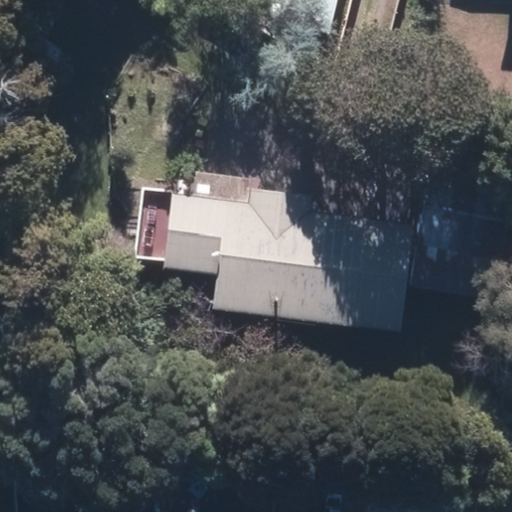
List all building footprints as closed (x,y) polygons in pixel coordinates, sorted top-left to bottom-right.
[(339,0),(287,0),(282,27),(331,37),(339,0)] [(287,105),(200,98),(197,131),(284,139),(287,105)] [(190,195),(144,193),(140,258),(168,260),(168,269),(218,272),(216,310),(273,313),(272,317),(314,320),(313,325),(404,330),(410,219),(305,213),(306,196),(255,193),(256,180),(191,176),(190,195)] [(511,191),(427,181),(414,288),(508,300),(511,264),(511,191)] [(389,511),(391,476),(280,471),(277,511),(389,511)]
